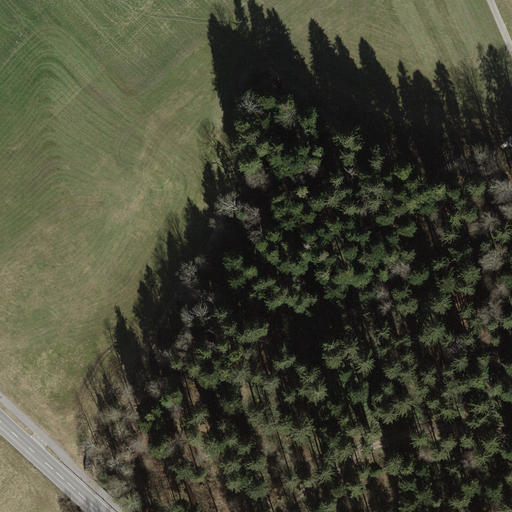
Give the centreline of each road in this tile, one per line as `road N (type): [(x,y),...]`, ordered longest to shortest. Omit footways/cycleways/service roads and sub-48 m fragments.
road 1 (track): [(511,432),(461,424),(404,435),(341,460),(278,511)]
road 2 (tertiary): [(99,511),(0,420)]
